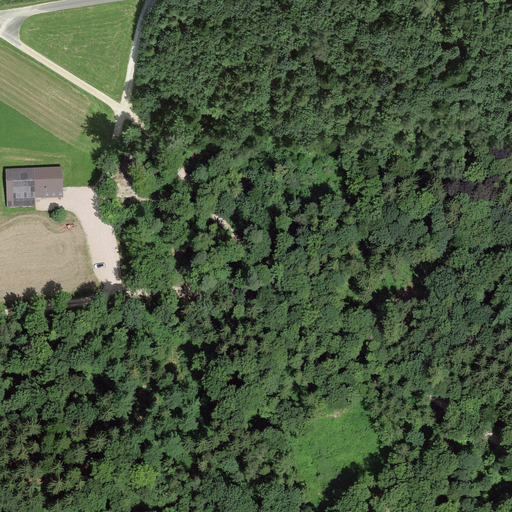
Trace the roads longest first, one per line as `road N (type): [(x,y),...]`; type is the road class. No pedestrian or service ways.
road 1 (track): [(0,22),(19,46),(142,127),(284,295),(511,450)]
road 2 (track): [(0,311),(111,294),(98,213),(122,111)]
road 3 (track): [(111,294),(284,295)]
road 4 (track): [(195,0),(199,13),(122,111)]
